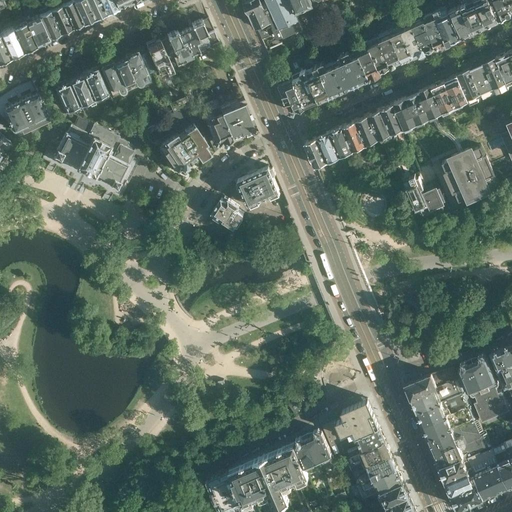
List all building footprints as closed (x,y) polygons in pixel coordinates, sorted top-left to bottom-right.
[(83,21),(74,0),(73,0),(68,0),(61,3),(72,27),(83,21)] [(95,16),(87,0),(74,0),(83,21),(95,16)] [(106,11),(101,0),(87,0),(95,16),(106,11)] [(118,6),(114,0),(101,0),(106,11),(118,6)] [(305,23),(298,8),(294,0),(244,0),(256,25),(262,39),(269,35),(270,32),(270,31),(275,29),(278,35),(305,23)] [(486,24),(475,0),(468,0),(461,3),(473,30),(477,28),(477,29),(486,24)] [(498,19),(489,0),(475,0),(486,24),(495,20),(498,19)] [(511,0),(489,0),(498,19),(508,14),(511,12),(510,10),(511,9),(511,0)] [(72,27),(61,3),(50,8),(61,32),(72,27)] [(473,30),(461,3),(447,10),(449,13),(459,36),(473,30)] [(61,32),(50,8),(38,14),(49,37),(61,32)] [(459,36),(449,13),(440,17),(437,10),(432,12),(446,42),(459,36)] [(446,42),(432,12),(432,11),(422,15),(423,18),(435,44),(436,44),(439,45),(440,45),(446,42)] [(49,37),(38,14),(25,19),(36,43),(49,37)] [(218,38),(214,29),(209,16),(208,16),(208,17),(203,19),(202,18),(201,18),(201,19),(200,20),(199,19),(194,21),(194,22),(192,23),(193,25),(182,30),(191,50),(197,48),(198,50),(204,47),(205,49),(206,48),(208,49),(211,48),(211,46),(220,42),(218,37),(218,38)] [(435,44),(423,18),(412,23),(424,49),(425,49),(425,50),(425,49),(428,49),(429,50),(429,49),(432,48),(432,49),(433,48),(432,48),(434,45),(435,46),(435,45),(435,44)] [(36,43),(25,19),(13,25),(23,49),(36,43)] [(424,49),(412,23),(401,28),(413,55),(414,55),(413,54),(420,51),(420,52),(425,51),(424,49)] [(23,49),(13,25),(0,30),(0,31),(10,54),(23,49)] [(413,55),(401,28),(391,33),(402,59),(402,60),(404,59),(412,55),(412,56),(413,55)] [(192,53),(191,50),(182,30),(178,31),(177,30),(178,30),(178,29),(177,29),(176,29),(176,30),(174,30),(169,32),(169,34),(168,34),(168,33),(167,33),(167,34),(167,35),(168,35),(160,39),(168,56),(173,54),(178,65),(188,60),(186,56),(192,53)] [(0,59),(10,54),(0,31),(0,59)] [(402,59),(391,33),(379,38),(391,65),(396,63),(395,62),(402,59)] [(391,65),(379,38),(377,34),(367,38),(369,44),(381,70),(391,65)] [(168,56),(160,39),(159,37),(146,43),(159,72),(166,69),(166,70),(173,67),(168,56)] [(381,70),(369,44),(368,45),(366,41),(359,44),(360,48),(358,49),(359,51),(370,76),(381,71),(381,70)] [(152,67),(143,45),(137,48),(125,53),(125,55),(137,80),(139,81),(141,80),(142,77),(149,74),(147,70),(152,67)] [(370,76),(359,51),(352,54),(350,49),(345,51),(358,82),(362,80),(366,78),(370,76)] [(511,80),(511,57),(509,50),(508,50),(504,51),(504,52),(496,55),(508,83),(511,80)] [(358,82),(345,51),(338,54),(340,59),(334,62),(345,87),(353,83),(353,84),(358,82)] [(137,80),(125,55),(113,60),(125,85),(137,80)] [(509,85),(508,83),(496,55),(483,61),(496,90),(509,85)] [(125,85),(113,60),(113,58),(101,64),(110,86),(109,87),(111,92),(113,91),(113,92),(124,88),(125,85)] [(345,87),(334,62),(326,66),(324,60),(319,62),(333,93),(336,91),(345,87)] [(496,90),(483,61),(471,67),(481,91),(484,96),(496,90)] [(333,93),(319,62),(313,65),(315,70),(308,74),(319,99),(328,95),(333,93)] [(107,90),(97,66),(82,72),(93,96),(107,90)] [(481,91),(471,67),(458,72),(470,100),(471,102),(479,98),(478,96),(481,94),(480,91),(481,91)] [(319,99),(308,74),(306,68),(300,71),(302,75),(294,79),(305,105),(319,99)] [(93,96),(82,72),(69,78),(79,102),(93,96)] [(470,100),(458,72),(445,78),(432,84),(443,109),(445,113),(464,105),(463,103),(470,100)] [(305,105),(294,79),(293,77),(281,83),(285,92),(292,110),(299,107),(299,108),(305,105)] [(79,102),(69,78),(55,84),(65,108),(79,102)] [(511,106),(467,126),(471,136),(467,138),(472,148),(465,151),(461,143),(460,141),(459,140),(458,139),(457,138),(442,125),(441,124),(441,123),(440,122),(439,120),(437,115),(438,114),(437,112),(443,109),(432,84),(420,89),(432,117),(433,117),(435,122),(436,124),(437,125),(438,126),(439,127),(453,139),(455,141),(456,142),(457,143),(457,144),(461,153),(443,161),(447,170),(445,171),(454,190),(456,189),(457,190),(456,191),(459,199),(467,195),(467,194),(468,194),(469,196),(489,188),(488,185),(489,184),(490,186),(498,182),(494,174),(493,175),(492,173),(495,172),(491,162),(511,152),(511,106)] [(432,117),(420,89),(407,95),(418,120),(419,123),(432,117)] [(50,118),(38,92),(31,95),(10,104),(10,105),(4,108),(7,114),(5,115),(6,118),(8,117),(14,129),(20,126),(22,130),(50,118)] [(418,120),(407,95),(394,101),(405,124),(407,129),(413,126),(412,123),(418,120)] [(256,127),(243,96),(219,105),(232,137),(251,129),(256,127)] [(405,124),(394,101),(381,106),(392,130),(405,124)] [(191,103),(190,103),(172,111),(166,114),(171,123),(191,114),(193,119),(198,117),(191,103)] [(232,137),(219,105),(219,104),(211,107),(213,114),(205,117),(213,137),(212,140),(218,142),(219,144),(219,143),(224,141),(224,142),(225,142),(232,137)] [(392,130),(381,106),(369,112),(379,136),(392,130)] [(126,132),(154,120),(151,112),(123,125),(126,132)] [(379,136),(369,112),(356,117),(367,141),(379,136)] [(367,141),(356,117),(343,123),(354,147),(367,141)] [(139,159),(131,155),(134,149),(127,145),(130,141),(119,135),(119,134),(95,122),(90,132),(71,122),(66,131),(66,130),(57,147),(50,144),(50,143),(49,143),(48,144),(49,144),(48,144),(43,154),(43,155),(43,156),(43,157),(43,158),(44,158),(45,159),(65,169),(65,170),(65,171),(65,172),(66,172),(65,173),(66,174),(65,174),(66,174),(70,176),(71,177),(71,176),(73,177),(75,178),(75,179),(76,179),(77,179),(75,182),(76,184),(79,186),(81,185),(82,182),(83,182),(84,183),(86,184),(88,185),(93,187),(94,186),(95,187),(96,186),(97,186),(97,185),(101,187),(102,188),(106,189),(118,195),(117,196),(118,196),(119,196),(120,196),(121,196),(121,195),(122,195),(139,159)] [(206,141),(194,123),(193,124),(189,122),(182,126),(183,127),(176,131),(194,157),(197,155),(197,156),(204,158),(205,154),(210,151),(204,142),(206,141)] [(354,147),(343,123),(331,129),(341,153),(354,147)] [(341,153),(331,129),(318,134),(328,158),(341,153)] [(194,157),(176,131),(159,143),(171,161),(171,165),(173,168),(176,169),(182,165),(184,168),(195,160),(196,160),(194,157)] [(7,149),(11,142),(10,140),(4,137),(4,136),(4,135),(0,132),(0,162),(1,163),(8,150),(7,149)] [(328,158),(318,134),(305,140),(317,167),(322,165),(322,164),(330,161),(328,158)] [(377,163),(374,157),(361,163),(364,169),(377,163)] [(280,189),(273,174),(276,173),(273,166),(270,167),(269,165),(259,169),(258,166),(247,171),(248,174),(238,178),(239,181),(237,182),(240,189),(242,187),(249,202),(259,198),(264,196),(268,204),(273,202),(272,200),(282,195),(279,189),(280,189)] [(55,170),(47,189),(60,194),(68,175),(55,170)] [(428,203),(420,185),(416,177),(420,176),(417,170),(408,174),(411,179),(412,179),(414,183),(407,186),(416,208),(428,203)] [(445,207),(436,187),(426,191),(435,211),(445,207)] [(244,211),(238,207),(240,204),(229,197),(227,200),(222,197),(219,202),(219,201),(216,206),(213,211),(216,213),(214,215),(220,219),(221,216),(235,225),(241,216),(244,211)] [(511,340),(501,345),(511,370),(511,340)] [(511,370),(501,345),(490,349),(498,367),(504,364),(505,367),(503,368),(504,370),(500,372),(503,380),(504,382),(511,378),(511,370)] [(499,382),(496,376),(487,354),(486,354),(484,352),(483,352),(478,354),(479,355),(478,358),(469,362),(466,360),(461,362),(460,365),(459,366),(471,394),(473,395),(475,394),(477,399),(474,401),(482,419),(509,407),(502,389),(498,390),(496,384),(498,384),(499,382)] [(411,395),(460,374),(456,364),(431,371),(406,381),(411,395)] [(441,399),(466,389),(460,374),(411,395),(417,409),(441,399)] [(368,397),(341,409),(344,416),(323,425),(332,445),(380,425),(368,397)] [(302,407),(296,399),(289,404),(295,412),(302,407)] [(423,423),(460,407),(458,401),(444,407),(441,399),(417,409),(423,423)] [(455,425),(452,417),(463,413),(460,407),(423,423),(429,436),(455,425)] [(468,456),(492,446),(493,445),(486,428),(482,430),(477,416),(455,425),(429,436),(436,454),(446,477),(468,468),(472,466),(468,456)] [(351,454),(352,453),(386,438),(380,425),(332,445),(336,455),(349,450),(351,454)] [(295,441),(295,442),(305,465),(323,457),(324,460),(334,455),(322,429),(322,430),(319,428),(314,430),(314,431),(313,433),(308,435),(304,437),(302,436),(301,436),(301,435),(296,438),(295,441)] [(392,452),(386,438),(352,453),(355,459),(365,455),(368,462),(391,452),(392,452)] [(240,465),(229,470),(242,502),(268,491),(275,506),(289,500),(287,494),(313,483),(305,465),(295,442),(294,442),(283,446),(265,454),(264,453),(258,456),(258,457),(245,463),(245,462),(240,465)] [(363,480),(397,465),(391,452),(368,462),(355,468),(361,481),(363,480)] [(511,482),(511,460),(510,457),(498,462),(508,484),(511,482)] [(508,484),(498,462),(487,467),(496,489),(508,484)] [(404,479),(398,465),(358,483),(364,496),(381,488),(404,479)] [(496,489),(487,467),(474,472),(478,480),(484,494),(496,489)] [(478,480),(474,472),(471,474),(468,468),(446,477),(452,491),(478,480)] [(229,470),(208,479),(222,511),(242,502),(229,470)] [(355,484),(351,474),(345,476),(350,486),(355,484)] [(409,493),(404,479),(381,488),(387,502),(409,493)] [(484,494),(478,480),(452,491),(458,506),(484,494)] [(403,511),(415,507),(409,493),(387,502),(390,509),(387,511),(403,511)] [(381,505),(379,499),(368,503),(371,509),(381,505)]
